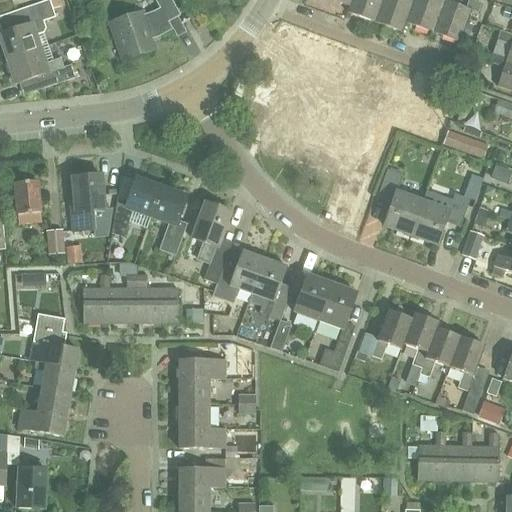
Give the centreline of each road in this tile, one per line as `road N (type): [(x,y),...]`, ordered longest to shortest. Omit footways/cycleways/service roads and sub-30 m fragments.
road 1 (residential): [(511,309),(304,231),(253,184),(192,86)]
road 2 (residential): [(267,8),(458,78)]
road 3 (secondary): [(0,125),(94,117),(192,86)]
road 4 (residential): [(141,511),(127,390)]
